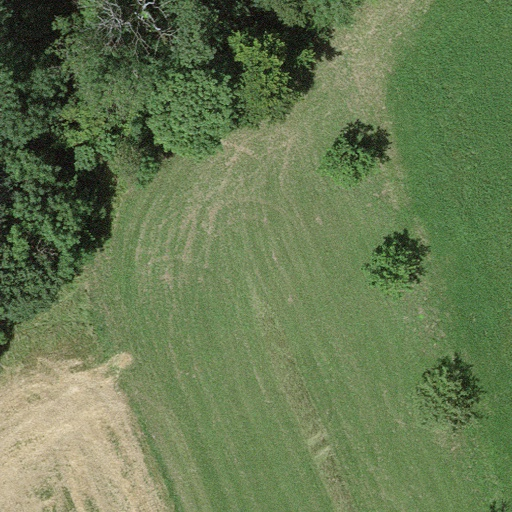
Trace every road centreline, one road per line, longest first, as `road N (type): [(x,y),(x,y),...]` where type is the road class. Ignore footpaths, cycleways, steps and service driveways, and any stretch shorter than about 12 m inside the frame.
road 1 (track): [(66,0),(62,38),(74,144),(136,398)]
road 2 (track): [(184,511),(136,398)]
